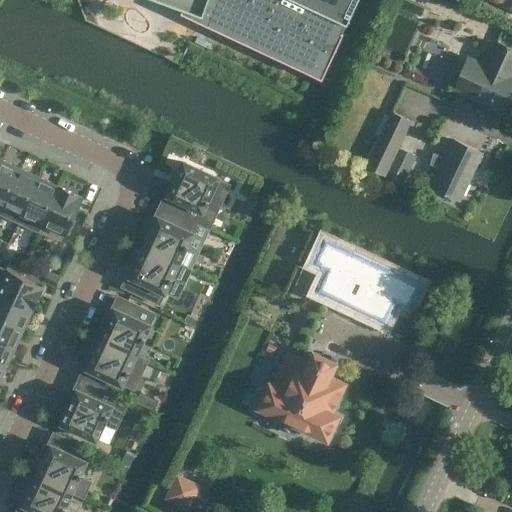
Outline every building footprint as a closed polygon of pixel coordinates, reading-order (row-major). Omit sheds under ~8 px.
[(323,79),(344,32),(342,31),(346,23),(296,0),(160,0),(183,8),(181,13),(199,21),(323,79)] [(296,0),(346,23),(347,24),(352,14),(358,0),(296,0)] [(502,110),(511,87),(511,78),(508,76),(511,69),(511,49),(497,42),(486,66),(468,58),(455,88),(502,110)] [(366,166),(384,175),(410,120),(392,112),(366,166)] [(440,168),(431,186),(459,200),(482,152),(454,139),(445,158),(433,152),(430,164),(431,164),(440,168)] [(402,187),(415,159),(398,151),(385,178),(402,187)] [(0,212),(21,168),(1,159),(0,161),(0,212)] [(170,196),(165,207),(210,228),(224,198),(212,192),(218,178),(184,162),(168,195),(170,196)] [(0,213),(18,222),(39,177),(21,168),(0,212),(0,213)] [(38,231),(59,186),(39,177),(18,222),(38,231)] [(82,197),(59,186),(38,231),(39,232),(43,223),(65,233),(65,232),(69,233),(74,221),(71,220),(82,197)] [(210,228),(165,207),(160,218),(158,217),(144,247),(179,263),(186,248),(187,248),(189,244),(188,244),(197,223),(210,228)] [(317,236),(306,259),(314,262),(314,263),(327,269),(396,301),(409,308),(420,284),(325,239),(325,240),(317,236)] [(172,277),(179,263),(144,247),(130,276),(138,280),(132,292),(159,304),(170,281),(171,282),(173,278),(172,277)] [(9,264),(20,270),(24,262),(13,256),(9,264)] [(0,266),(0,294),(32,309),(43,287),(0,266)] [(396,301),(327,269),(317,291),(386,323),(396,301)] [(60,277),(47,271),(43,280),(56,286),(60,277)] [(0,317),(23,329),(32,309),(0,294),(0,317)] [(156,313),(128,300),(123,312),(115,309),(101,339),(148,360),(149,360),(136,354),(143,340),(144,340),(146,337),(145,336),(156,313)] [(188,314),(185,320),(195,325),(198,319),(188,314)] [(0,340),(14,347),(23,329),(0,317),(0,340)] [(141,376),(148,360),(101,339),(87,368),(95,372),(90,382),(117,395),(106,390),(111,379),(122,385),(127,373),(129,374),(130,371),(141,376)] [(0,362),(6,366),(14,347),(0,340),(0,362)] [(270,383),(259,407),(286,420),(285,422),(285,423),(285,425),(286,427),(286,428),(287,429),(288,431),(289,432),(290,433),(292,433),(294,433),(296,433),(298,433),(300,432),(301,431),(302,430),(303,428),(328,439),(339,416),(332,412),(345,384),(330,377),(333,371),(311,360),(310,363),(288,353),(281,369),(282,370),(275,386),(270,383)] [(108,414),(117,395),(90,382),(85,393),(77,390),(62,423),(96,439),(106,418),(108,418),(110,414),(108,414)] [(134,436),(126,451),(135,455),(137,456),(144,441),(134,436)] [(72,491),(86,461),(74,456),(80,444),(64,437),(59,449),(52,445),(38,475),(72,491)] [(62,511),(72,491),(38,475),(24,505),(31,508),(29,511),(62,511)] [(184,492),(189,481),(178,476),(168,498),(189,508),(194,497),(184,492)]
